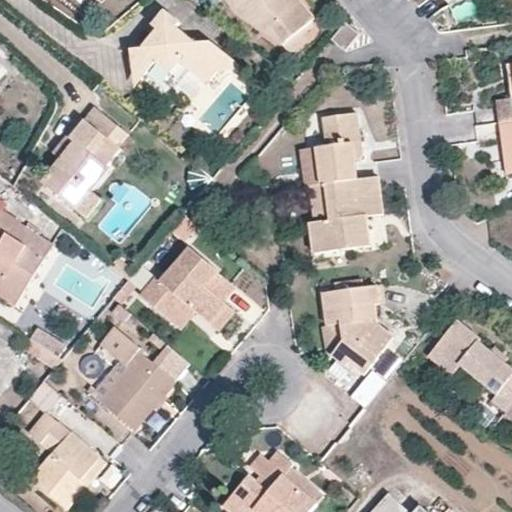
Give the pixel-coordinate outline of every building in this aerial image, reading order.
[(316,18),(300,0),(227,0),(236,10),(283,46),(300,30),(316,18)] [(165,10),(152,26),(159,31),(144,49),(131,50),(135,77),(148,76),(171,95),(190,70),(204,81),(213,81),(220,70),(243,68),(211,42),(195,44),(177,28),(181,22),(165,10)] [(348,24),(334,41),(348,52),(362,35),(361,35),(348,24)] [(308,41),(300,30),(283,46),(290,55),(308,41)] [(511,65),(508,66),(511,94),(511,98),(498,101),(501,123),(511,121),(511,65)] [(130,135),(95,107),(85,121),(82,119),(54,153),(63,160),(43,183),(78,210),(93,192),(78,179),(95,159),(108,168),(123,151),(120,148),(130,135)] [(352,144),(362,143),(357,113),(324,118),(328,147),(317,149),(322,186),(327,185),(358,180),(355,163),(352,144)] [(511,121),(501,123),(503,141),(511,139),(511,121)] [(511,139),(503,141),(508,175),(511,174),(511,139)] [(352,144),(355,163),(360,160),(363,158),(363,155),(362,143),(352,144)] [(322,186),(317,149),(300,152),(305,188),(322,186)] [(380,178),(358,180),(327,185),(332,221),(316,224),(310,224),(314,254),(373,246),(369,217),(385,215),(380,178)] [(327,185),(322,186),(305,188),(306,194),(310,193),(316,224),(332,221),(327,185)] [(104,200),(93,192),(78,210),(89,218),(104,200)] [(0,208),(0,228),(14,237),(22,226),(19,225),(22,222),(0,208)] [(14,237),(0,228),(0,283),(23,298),(55,247),(22,226),(14,237)] [(220,273),(191,249),(162,284),(157,279),(142,296),(173,322),(188,306),(196,312),(212,325),(229,306),(224,302),(208,288),(218,275),(220,273)] [(236,289),(218,275),(208,288),(224,302),(236,289)] [(338,293),(364,289),(363,279),(337,283),(338,293)] [(0,294),(18,306),(23,298),(0,283),(0,294)] [(378,287),(364,289),(338,293),(323,295),(328,327),(341,324),(343,342),(334,356),(348,367),(351,363),(366,374),(393,337),(379,325),(377,305),(380,303),(378,287)] [(181,329),(196,312),(188,306),(173,322),(181,329)] [(237,313),(229,306),(212,325),(221,333),(237,313)] [(341,324),(328,327),(323,327),(327,357),(334,356),(343,342),(341,324)] [(427,360),(451,380),(459,369),(496,398),(492,403),(506,415),(511,407),(511,372),(479,347),(481,344),(456,325),(427,360)] [(116,328),(103,343),(128,364),(141,349),(116,328)] [(56,369),(63,360),(28,339),(22,347),(56,369)] [(136,431),(191,364),(169,346),(155,364),(142,354),(102,403),(136,431)] [(366,406),(387,379),(371,367),(350,394),(366,406)] [(459,369),(451,380),(487,409),(492,403),(496,398),(459,369)] [(63,395),(46,381),(32,398),(48,412),(63,395)] [(48,413),(31,433),(55,454),(34,480),(69,510),(108,464),(48,413)] [(291,468),(294,466),(280,452),(271,462),(263,456),(252,468),(261,476),(274,487),(268,494),(256,483),(249,478),(226,505),(233,511),(312,511),(318,505),(284,476),(291,468)] [(326,496),(291,468),(284,476),(318,505),(326,496)] [(343,482),(327,470),(323,474),(338,487),(343,482)] [(261,476),(256,483),(268,494),(274,487),(261,476)] [(406,511),(389,495),(373,511),(428,511),(425,509),(422,506),(417,511),(406,511)]
